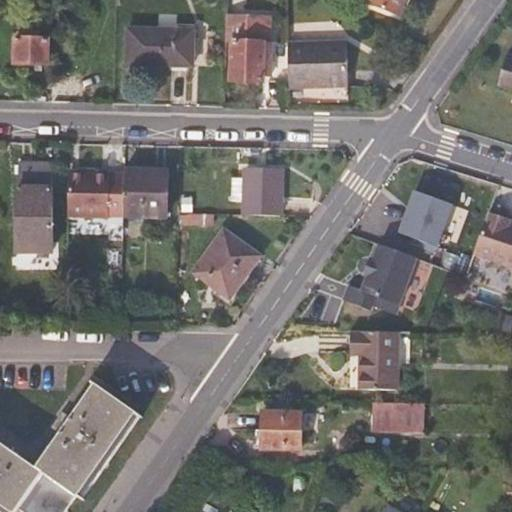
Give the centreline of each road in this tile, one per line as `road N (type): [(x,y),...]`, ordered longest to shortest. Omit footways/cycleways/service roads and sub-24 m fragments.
road 1 (residential): [(0,126),(393,135)]
road 2 (residential): [(241,354),(393,135)]
road 3 (residential): [(241,354),(0,348)]
road 4 (residential): [(136,511),(241,354)]
road 5 (residential): [(393,135),(489,0)]
road 6 (residential): [(393,135),(511,172)]
